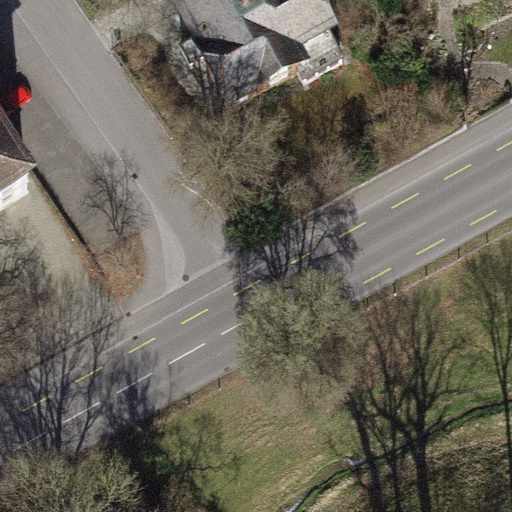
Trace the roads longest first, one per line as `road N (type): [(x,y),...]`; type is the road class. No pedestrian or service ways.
road 1 (residential): [(244,321),(21,0)]
road 2 (tertiary): [(511,173),(244,321)]
road 3 (tertiary): [(244,321),(0,459)]
